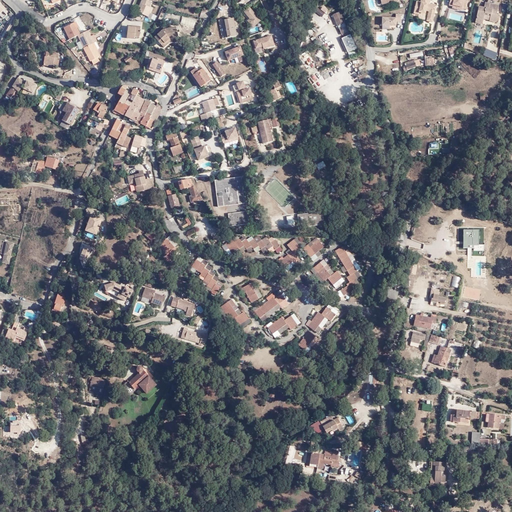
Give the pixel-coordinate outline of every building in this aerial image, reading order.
[(148,8),(150,3),(147,2),(142,0),(141,0),(139,5),(141,6),(140,9),(137,14),(146,18),(150,9),(148,8)] [(435,8),(436,5),(430,3),(431,0),(421,0),(421,1),(422,3),(422,5),(417,3),(414,14),(420,16),(421,14),(426,15),(427,12),(430,13),(429,18),(435,18),(437,8),(435,8)] [(466,10),(468,0),(450,0),(449,6),(453,6),(453,5),(463,8),(462,9),(466,10)] [(492,15),(491,19),(491,20),(497,21),(499,14),(498,14),(500,5),(491,3),(491,0),(492,0),(498,1),(498,0),(488,0),(488,2),(486,2),(485,7),(480,6),(477,22),(484,23),(485,18),(486,14),(492,15)] [(0,15),(3,18),(8,14),(0,4),(0,15)] [(323,6),(317,13),(322,17),(328,10),(323,6)] [(259,22),(248,9),(243,13),(249,20),(247,22),(252,28),(259,22)] [(346,23),(341,11),(332,15),(338,26),(346,23)] [(401,21),(402,13),(396,12),(396,17),(383,16),(383,24),(396,24),(396,20),(401,21)] [(181,24),(194,28),(197,19),(184,15),(181,24)] [(232,18),(222,20),(226,38),(236,35),(232,18)] [(63,28),(69,40),(77,36),(79,35),(77,29),(76,30),(73,24),(63,28)] [(165,43),(168,40),(177,37),(175,28),(164,30),(154,38),(161,45),(163,42),(165,43)] [(138,29),(133,29),(132,31),(125,31),(125,42),(133,42),(133,39),(138,39),(138,29)] [(93,43),(87,31),(79,35),(77,36),(83,48),(91,44),(93,43)] [(356,48),(350,35),(342,38),(348,52),(356,48)] [(273,47),(270,37),(253,42),(255,49),(261,47),(262,50),(273,47)] [(83,48),(82,49),(88,61),(89,60),(91,64),(97,61),(95,58),(97,57),(94,51),(91,44),(83,48)] [(246,60),(241,47),(226,52),(229,60),(239,56),(241,62),(246,60)] [(52,64),(55,65),(55,63),(58,63),(59,58),(57,58),(58,54),(55,53),(55,50),(51,49),(50,54),(47,54),(46,52),(44,52),(42,64),(52,66),(52,64)] [(496,59),(498,52),(486,49),(484,56),(496,59)] [(310,75),(320,69),(311,54),(301,60),(310,75)] [(154,69),(161,72),(164,62),(158,60),(157,61),(152,59),(149,70),(153,72),(154,69)] [(417,67),(416,60),(405,62),(406,65),(404,66),(404,70),(417,67)] [(226,73),(218,61),(213,64),(222,76),(226,73)] [(194,67),(189,71),(201,88),(211,80),(202,69),(198,72),(194,67)] [(157,82),(161,85),(169,78),(165,74),(157,82)] [(21,87),(33,92),(36,85),(27,81),(26,84),(18,78),(13,86),(19,91),(21,87)] [(244,88),(242,82),(235,85),(236,85),(231,87),(233,92),(242,89),(243,91),(236,93),(240,104),(252,100),(248,89),(246,90),(244,88)] [(275,91),(264,93),(267,100),(272,99),(273,101),(281,99),(279,92),(282,92),(280,82),(273,84),(275,91)] [(128,102),(132,95),(126,92),(129,87),(127,87),(125,87),(123,88),(119,94),(124,97),(120,103),(130,109),(131,108),(133,105),(128,102)] [(10,99),(15,93),(11,89),(7,97),(10,99)] [(137,98),(140,93),(135,91),(132,95),(128,102),(133,105),(137,98)] [(148,94),(146,93),(143,101),(137,98),(133,105),(138,107),(142,110),(146,103),(147,100),(148,94)] [(175,106),(180,103),(178,100),(181,99),(180,96),(177,97),(176,94),(172,97),(175,106)] [(214,98),(200,104),(201,108),(203,114),(198,116),(199,121),(210,117),(209,112),(214,111),(212,107),(216,105),(214,98)] [(81,109),(79,107),(74,104),(75,102),(72,99),(64,109),(68,112),(63,118),(71,124),(80,111),(81,109)] [(154,107),(146,103),(142,110),(135,122),(134,123),(139,126),(140,125),(146,115),(151,118),(153,114),(158,106),(159,103),(159,102),(158,101),(154,107)] [(130,109),(120,103),(115,110),(126,116),(130,109)] [(105,118),(109,109),(106,108),(107,107),(102,104),(101,106),(98,104),(95,111),(101,114),(100,116),(105,118)] [(142,110),(138,107),(136,110),(131,119),(134,121),(135,122),(142,110)] [(136,110),(131,108),(130,109),(126,116),(131,119),(136,110)] [(68,112),(64,109),(59,115),(63,118),(68,112)] [(279,111),(272,113),(273,119),(279,118),(278,116),(280,115),(279,111)] [(153,114),(151,118),(150,120),(156,123),(159,117),(153,114)] [(86,124),(89,117),(85,115),(81,122),(86,124)] [(146,115),(140,125),(146,128),(150,120),(151,118),(146,115)] [(118,132),(123,122),(120,120),(119,122),(118,121),(113,130),(118,132)] [(150,120),(146,128),(152,131),(155,126),(154,125),(156,123),(150,120)] [(266,124),(265,120),(258,122),(264,143),(273,141),(270,130),(269,124),(266,124)] [(130,125),(123,122),(118,132),(122,134),(127,135),(131,128),(129,127),(130,125)] [(98,131),(91,128),(88,135),(94,138),(96,134),(99,135),(100,132),(98,131)] [(226,134),(221,136),(223,144),(229,143),(228,141),(237,138),(235,129),(225,132),(226,134)] [(122,134),(118,132),(113,130),(110,136),(119,141),(122,134)] [(170,139),(173,148),(179,146),(176,139),(178,139),(177,133),(167,137),(168,140),(170,139)] [(127,135),(122,134),(119,141),(117,144),(122,146),(126,137),(127,135)] [(190,139),(192,144),(200,141),(198,136),(190,139)] [(131,140),(126,137),(122,146),(127,149),(128,147),(131,140)] [(145,140),(135,137),(130,152),(137,154),(139,147),(145,148),(145,140)] [(192,144),(194,150),(202,147),(200,141),(192,144)] [(173,148),(170,149),(172,156),(182,153),(180,146),(179,146),(173,148)] [(202,147),(194,150),(198,160),(208,157),(204,146),(202,147)] [(59,160),(49,156),(46,161),(40,159),(36,172),(43,174),(46,166),(60,170),(61,166),(58,165),(59,160)] [(319,170),(327,167),(324,161),(316,164),(319,170)] [(175,173),(187,170),(185,163),(173,166),(175,173)] [(136,185),(134,185),(135,191),(150,188),(148,179),(144,180),(143,173),(139,174),(127,176),(128,183),(133,182),(135,181),(136,185)] [(246,204),(242,177),(216,180),(219,207),(246,204)] [(190,179),(176,183),(177,190),(178,190),(182,189),(187,188),(190,187),(192,196),(191,196),(192,201),(201,199),(201,196),(190,179)] [(171,190),(168,191),(172,210),(179,208),(176,195),(172,196),(171,190)] [(249,224),(248,211),(229,213),(231,226),(249,224)] [(298,227),(323,225),(322,212),(297,215),(298,227)] [(97,235),(103,218),(91,214),(85,230),(97,235)] [(183,220),(184,227),(191,225),(190,218),(183,220)] [(467,246),(475,246),(479,246),(480,230),(464,230),(464,237),(467,237),(467,246)] [(198,231),(188,238),(191,244),(201,237),(198,231)] [(475,249),(475,246),(467,246),(467,237),(464,237),(463,249),(475,249)] [(9,262),(12,245),(0,241),(0,255),(3,256),(2,260),(9,262)] [(292,243),(299,252),(302,250),(296,241),(292,243)] [(324,247),(319,241),(306,251),(310,257),(324,247)] [(279,248),(274,242),(270,245),(268,242),(264,245),(261,242),(257,245),(254,242),(250,245),(248,242),(244,245),(240,242),(235,246),(232,243),(227,247),(234,256),(240,252),(241,254),(246,250),(248,253),(252,249),(254,252),(259,248),(262,252),(266,249),(268,251),(272,248),(274,252),(279,248)] [(175,251),(166,243),(161,249),(169,256),(167,259),(172,263),(177,258),(173,254),(175,251)] [(293,257),(299,252),(292,243),(285,248),(290,254),(277,264),(282,271),(296,261),(293,257)] [(80,259),(90,260),(91,245),(81,244),(80,259)] [(359,270),(344,247),(337,252),(352,275),(348,278),(351,282),(349,284),(350,285),(343,289),(346,294),(353,290),(352,289),(358,285),(356,280),(359,278),(356,273),(359,270)] [(298,264),(296,261),(282,271),(285,274),(298,264)] [(209,267),(201,262),(197,267),(206,274),(204,277),(208,279),(206,282),(212,286),(210,288),(215,292),(213,295),(217,297),(222,290),(217,287),(218,286),(214,282),(216,279),(210,275),(211,273),(208,270),(209,267)] [(343,278),(338,271),(331,276),(322,264),(315,269),(325,281),(329,279),(333,284),(343,278)] [(451,286),(458,287),(460,277),(453,276),(451,286)] [(128,292),(131,293),(132,290),(125,287),(124,288),(112,283),(103,286),(106,292),(125,301),(127,296),(128,292)] [(252,285),(261,299),(265,297),(256,283),(252,285)] [(253,304),(261,299),(252,285),(245,289),(253,304)] [(157,294),(147,290),(144,299),(154,303),(154,305),(164,308),(167,299),(157,295),(157,294)] [(52,312),(59,315),(63,303),(65,303),(67,296),(66,296),(67,294),(60,292),(56,303),(56,304),(55,308),(53,307),(52,312)] [(281,305),(283,308),(284,309),(292,304),(284,295),(276,300),(274,298),(257,313),(263,320),(281,305)] [(446,299),(443,298),(442,300),(435,299),(435,295),(434,295),(433,300),(431,300),(431,303),(438,304),(438,302),(441,303),(441,304),(445,305),(446,299)] [(189,314),(194,316),(197,306),(182,301),(182,299),(177,298),(174,306),(179,308),(180,306),(185,308),(184,310),(189,312),(189,314)] [(241,317),(243,315),(233,302),(230,304),(241,317)] [(246,313),(243,315),(241,317),(230,304),(223,309),(233,322),(237,319),(243,326),(251,320),(246,313)] [(265,323),(283,308),(281,305),(263,320),(265,323)] [(337,315),(328,308),(323,314),(320,313),(310,326),(317,331),(327,317),(332,321),(337,315)] [(291,316),(298,325),(301,323),(294,315),(291,316)] [(292,330),(298,325),(291,316),(284,322),(282,320),(270,330),(276,337),(289,326),(291,329),(292,330)] [(431,330),(431,326),(432,320),(430,320),(416,316),(414,326),(431,330)] [(26,339),(29,329),(26,328),(25,331),(19,328),(21,324),(17,322),(14,329),(11,327),(7,336),(16,340),(18,336),(26,339)] [(188,327),(184,326),(181,335),(194,339),(193,341),(203,344),(206,334),(188,327)] [(278,339),(291,329),(289,326),(276,337),(278,339)] [(308,350),(318,336),(311,331),(301,345),(308,350)] [(425,334),(413,331),(412,337),(420,339),(424,340),(425,334)] [(442,343),(444,339),(439,338),(438,340),(432,338),(430,344),(439,346),(440,343),(442,343)] [(439,357),(437,364),(446,366),(450,349),(440,347),(437,356),(439,357)] [(143,386),(141,388),(146,394),(157,386),(141,366),(140,366),(137,368),(137,371),(139,374),(129,382),(134,389),(139,385),(141,384),(143,386)] [(105,380),(93,377),(91,384),(90,390),(102,393),(105,380)] [(273,398),(278,387),(274,386),(269,396),(273,398)] [(474,415),(473,411),(459,410),(459,418),(456,418),(456,423),(470,423),(470,419),(471,419),(472,415),(474,415)] [(501,429),(501,422),(502,418),(502,414),(490,414),(490,419),(490,428),(501,429)] [(343,425),(341,420),(337,422),(336,420),(333,415),(322,421),(327,432),(333,429),(334,431),(343,425)] [(22,424),(11,424),(11,433),(16,433),(16,435),(21,435),(22,424)] [(482,437),(482,431),(474,431),(473,444),(481,444),(482,437)] [(481,446),(496,445),(496,440),(499,440),(499,437),(482,437),(481,444),(481,446)] [(337,458),(338,454),(338,451),(333,450),(333,452),(325,451),(325,455),(320,454),(311,453),(310,466),(324,468),(325,464),(331,465),(330,466),(338,467),(339,461),(341,462),(341,459),(340,459),(337,458)] [(446,463),(435,461),(434,470),(437,470),(436,483),(442,484),(442,480),(447,481),(448,470),(445,470),(446,463)]
